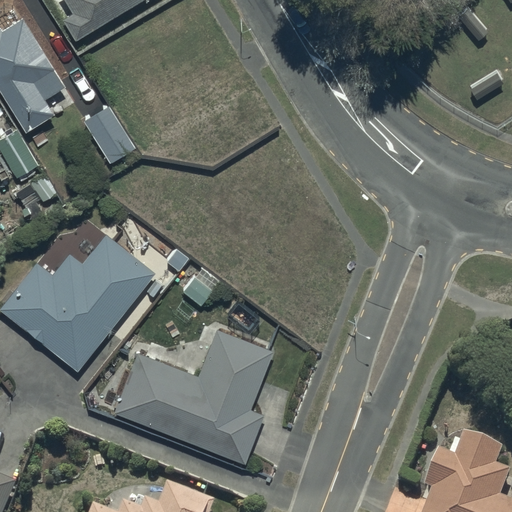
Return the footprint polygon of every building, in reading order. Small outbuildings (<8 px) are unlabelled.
[(64,0),(72,11),(58,20),(69,37),(126,0),(64,0)] [(0,96),(21,131),(35,122),(38,127),(53,118),(40,97),(63,83),(20,14),(0,25),(0,96)] [(109,106),(84,122),(110,164),(135,148),(109,106)] [(0,133),(0,154),(13,174),(34,161),(12,126),(0,133)] [(48,272),(31,259),(0,301),(0,310),(75,365),(147,266),(101,232),(81,260),(65,248),(48,272)] [(193,274),(181,290),(201,305),(213,288),(193,274)] [(260,321),(232,300),(223,312),(251,333),(260,321)] [(132,349),(108,410),(242,462),(262,413),(246,407),(268,351),(212,329),(195,373),(132,349)] [(468,438),(457,433),(448,457),(435,452),(421,486),(429,490),(420,511),(511,511),(511,500),(498,495),(507,471),(491,465),(497,449),(490,447),(494,439),(471,430),(468,438)] [(0,511),(1,511),(13,487),(0,481),(0,511)] [(116,511),(103,511),(90,507),(88,511),(208,511),(212,505),(163,485),(154,506),(140,500),(135,511),(119,505),(116,511)]
